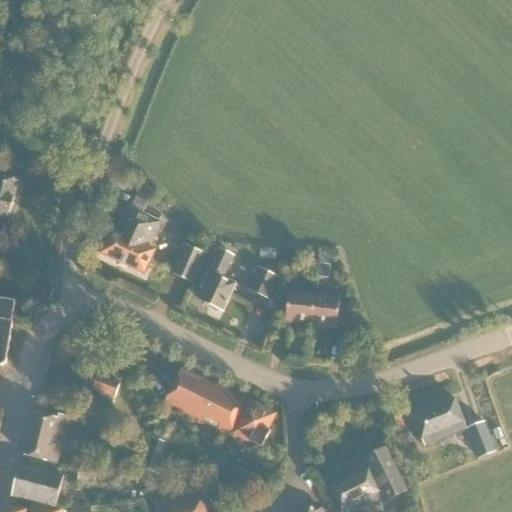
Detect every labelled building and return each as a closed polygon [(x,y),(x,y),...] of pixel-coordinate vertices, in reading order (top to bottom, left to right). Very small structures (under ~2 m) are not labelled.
[(0,228),(6,230),(20,182),(0,176),(0,228)] [(148,202),(154,195),(143,185),(137,193),(148,202)] [(137,225),(145,210),(131,203),(118,233),(115,232),(113,231),(102,254),(126,265),(141,234),(136,231),(138,226),(137,225)] [(148,203),(145,210),(137,225),(138,226),(136,231),(141,234),(126,265),(145,274),(156,251),(150,248),(162,223),(160,222),(163,216),(148,203)] [(205,254),(186,245),(173,274),(192,282),(205,254)] [(224,311),(237,284),(223,278),(234,256),(220,250),(210,272),(209,271),(202,288),(205,289),(200,300),(224,311)] [(304,276),(317,278),(319,264),(305,263),(304,276)] [(317,278),(330,279),(331,265),(319,264),(317,278)] [(257,267),(246,289),(270,301),(281,278),(257,267)] [(287,323),(312,326),(315,295),(290,292),(287,323)] [(341,298),(315,295),(312,326),(338,329),(341,298)] [(13,322),(16,302),(0,299),(0,365),(3,366),(7,363),(14,322),(13,322)] [(268,430),(275,415),(251,402),(251,403),(182,368),(165,403),(234,437),(236,434),(263,448),(271,431),(268,430)] [(112,408),(122,383),(99,374),(93,391),(98,393),(95,402),(112,408)] [(426,446),(467,429),(464,421),(464,420),(456,399),(413,416),(422,437),(426,446)] [(66,437),(71,417),(59,414),(58,419),(35,413),(24,455),(58,462),(64,436),(66,437)] [(493,454),(482,422),(467,428),(467,429),(479,460),(493,454)] [(151,437),(140,467),(159,474),(170,444),(151,437)] [(342,511),(353,511),(385,497),(388,502),(409,491),(388,449),(366,459),(371,469),(331,488),(342,511)] [(56,508),(64,476),(22,465),(13,497),(56,508)] [(158,511),(206,511),(201,491),(157,505),(158,511)]
